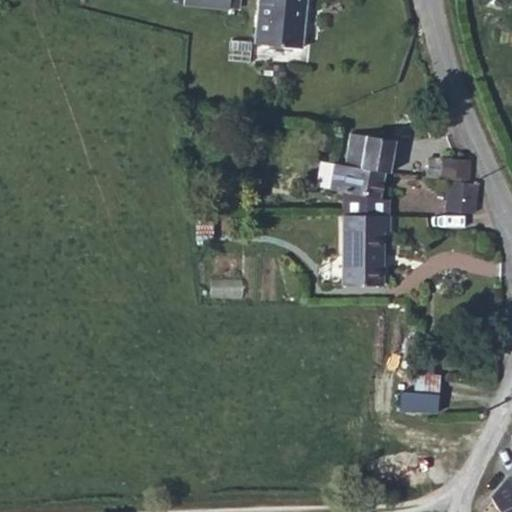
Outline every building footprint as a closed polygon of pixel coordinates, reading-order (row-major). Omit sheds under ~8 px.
[(256,0),(251,41),(301,47),(306,0),(256,0)] [(359,133),(357,133),(351,169),(359,171),(385,173),(393,175),(399,140),(359,133)] [(471,172),(444,163),(440,184),(470,190),(472,175),(471,172)] [(333,193),(337,168),(321,166),(317,190),(333,193)] [(359,171),(351,169),(337,168),(333,193),(355,196),(359,171)] [(385,173),(359,171),(355,196),(380,200),(385,173)] [(481,203),(454,199),(453,209),(445,209),(445,219),(479,224),(481,203)] [(229,202),(197,202),(197,220),(228,221),(229,202)] [(340,229),(341,250),(381,250),(390,250),(390,230),(349,229),(340,229)] [(341,250),(341,275),(381,275),(381,250),(341,250)] [(381,275),(341,275),(341,295),(381,298),(381,275)] [(415,369),(411,409),(437,412),(440,372),(415,369)] [(511,511),(511,472),(508,476),(490,497),(497,511),(511,511)]
